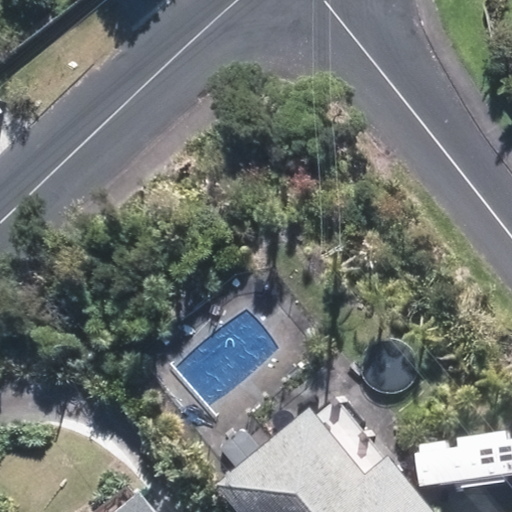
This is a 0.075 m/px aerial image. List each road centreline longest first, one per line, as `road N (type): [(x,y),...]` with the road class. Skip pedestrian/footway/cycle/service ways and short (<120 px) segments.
road 1 (tertiary): [(0,227),(241,0)]
road 2 (residential): [(321,0),(511,246)]
